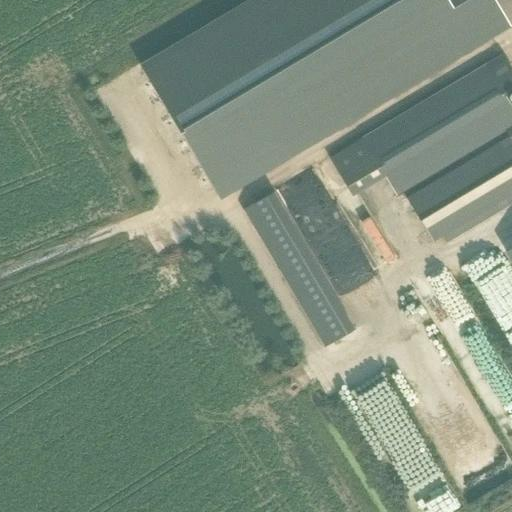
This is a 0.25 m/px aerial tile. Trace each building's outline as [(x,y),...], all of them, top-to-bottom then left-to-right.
[(508,25),(492,0),(255,0),(141,68),(218,197),(508,25)] [(393,195),(511,124),(511,101),(509,104),(504,95),(511,90),(511,71),(502,55),(328,157),(338,175),(370,155),(393,195)] [(511,140),(510,137),(509,138),(508,137),(406,198),(432,241),(440,236),(445,244),(511,204),(511,140)] [(355,329),(274,192),(242,211),(323,347),(355,329)] [(480,489),(510,472),(505,462),(434,339),(385,367),(402,395),(410,391),(418,405),(415,406),(430,433),(443,426),(458,451),(457,451),(480,489)]
